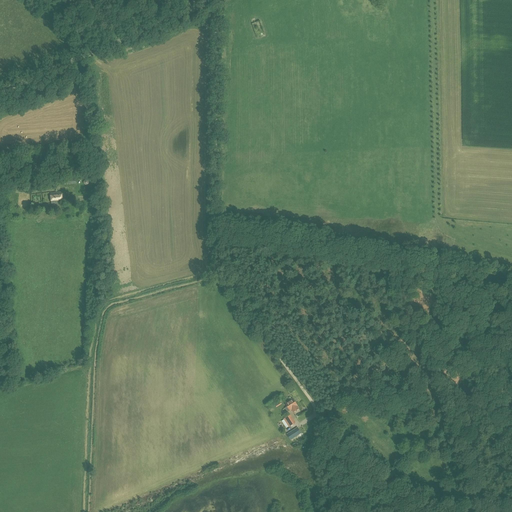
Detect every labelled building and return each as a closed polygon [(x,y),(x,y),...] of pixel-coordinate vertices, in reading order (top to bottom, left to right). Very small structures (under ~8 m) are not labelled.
[(256,31),(263,29),(260,20),(253,22),(256,31)] [(50,193),(51,203),(62,202),(61,191),(50,193)] [(424,241),(443,244),(444,236),(425,233),(424,241)] [(285,408),(288,412),(291,410),(293,412),(299,408),(297,406),(298,406),(293,398),(285,403),(288,406),(285,408)] [(284,419),(289,427),(295,422),(290,415),(284,419)] [(287,434),(290,440),(301,433),(298,427),(287,434)]
